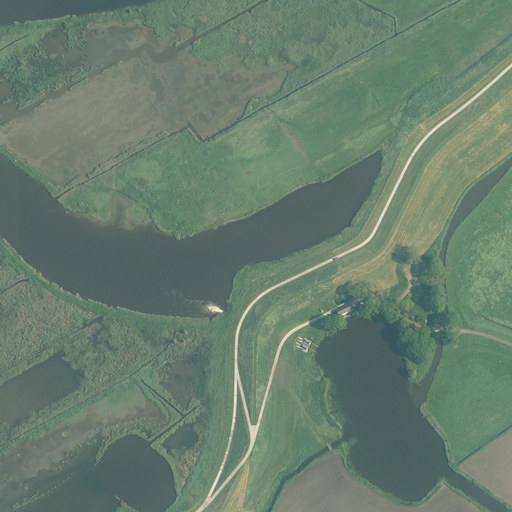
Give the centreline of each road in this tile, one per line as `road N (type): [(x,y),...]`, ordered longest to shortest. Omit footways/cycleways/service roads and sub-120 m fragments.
road 1 (track): [(511,86),(434,152),(380,251),(268,311),(255,342),(254,437)]
road 2 (unclassified): [(332,310),(373,301),(416,324),(511,344)]
